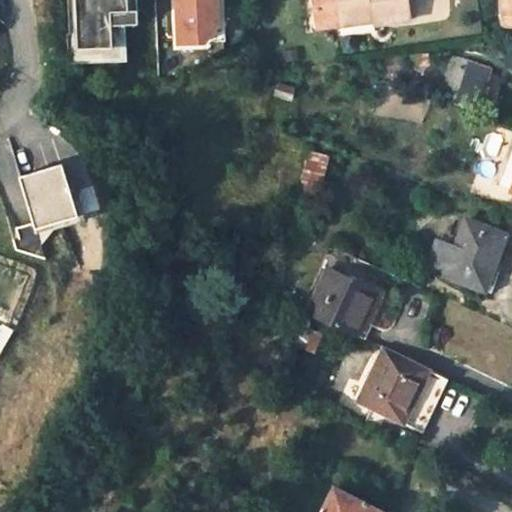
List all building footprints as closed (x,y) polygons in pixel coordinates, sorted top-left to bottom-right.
[(136,59),(134,20),(147,20),(145,0),(72,0),(75,61),(136,59)] [(201,42),(222,42),(222,0),(176,0),(176,42),(201,42)] [(333,0),(311,0),(314,20),(336,18),(335,16),(333,0)] [(371,13),(371,22),(372,25),(406,21),(403,0),(333,0),(335,16),(371,13)] [(511,26),(511,0),(501,0),(503,27),(511,26)] [(337,26),(371,22),(371,13),(335,16),(336,18),(314,20),(315,28),(337,26)] [(469,63),(451,56),(435,97),(454,104),(469,63)] [(469,63),(454,104),(473,112),(489,70),(469,63)] [(294,99),(298,86),(277,81),(274,94),(294,99)] [(324,160),(308,155),(298,191),(314,196),(324,160)] [(64,165),(21,178),(35,224),(11,231),(17,251),(46,260),(38,231),(80,218),(64,165)] [(511,218),(500,214),(493,231),(507,237),(505,242),(511,244),(511,218)] [(442,276),(485,292),(505,242),(507,237),(493,231),(464,219),(453,247),(434,239),(425,263),(444,271),(442,276)] [(324,267),(303,311),(325,321),(353,335),(374,292),(324,267)] [(325,321),(303,311),(291,342),(312,351),(325,321)] [(370,408),(422,433),(448,380),(396,355),(370,408)] [(254,495),(236,485),(227,501),(244,511),(254,495)] [(379,511),(334,488),(322,511),(379,511)]
